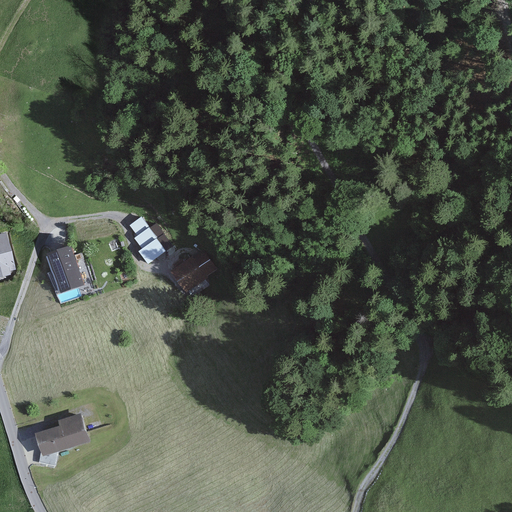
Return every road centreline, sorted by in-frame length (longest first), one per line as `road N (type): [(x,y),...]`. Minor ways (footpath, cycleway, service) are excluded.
road 1 (track): [(355,511),(423,370),(421,337),(308,137),(312,0)]
road 2 (residential): [(0,378),(45,511)]
